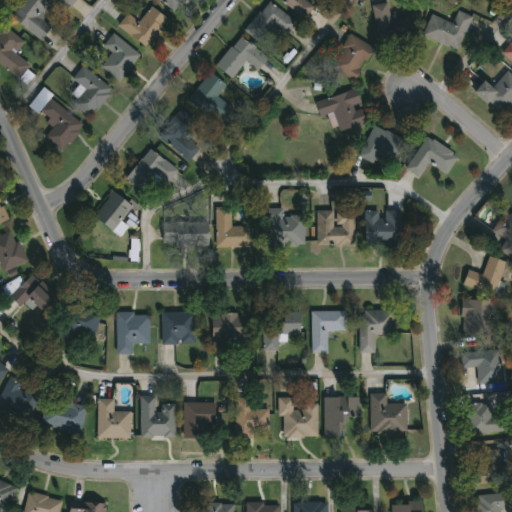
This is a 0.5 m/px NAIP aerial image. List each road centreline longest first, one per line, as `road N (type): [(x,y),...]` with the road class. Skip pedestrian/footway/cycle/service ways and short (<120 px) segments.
road 1 (residential): [(0,124),(59,244),(88,271),(115,281),(429,275)]
road 2 (residential): [(0,448),(75,474),(445,474)]
road 3 (residential): [(511,157),(446,236),(429,275),(449,511)]
road 4 (residential): [(42,209),(86,180),(230,0)]
road 5 (residential): [(406,91),(430,96),(509,161)]
